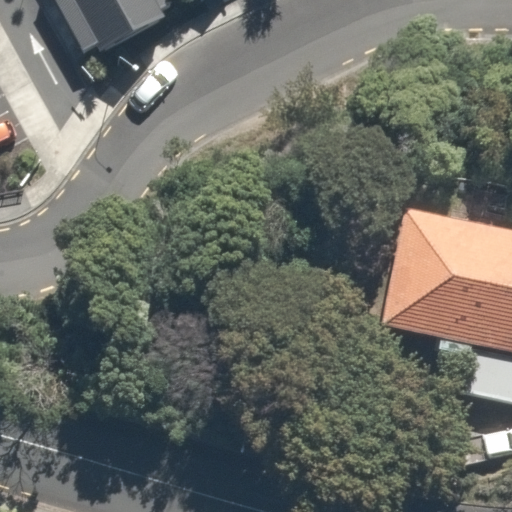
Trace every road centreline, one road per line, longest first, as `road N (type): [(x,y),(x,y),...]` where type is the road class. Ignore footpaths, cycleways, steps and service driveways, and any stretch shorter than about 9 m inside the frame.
road 1 (residential): [(110,179),(170,107),(373,0)]
road 2 (residential): [(0,436),(263,511)]
road 3 (residential): [(110,179),(10,0)]
road 4 (residential): [(0,264),(50,247),(110,179)]
